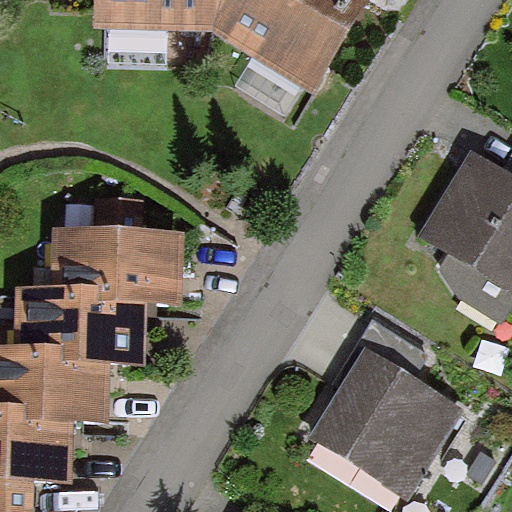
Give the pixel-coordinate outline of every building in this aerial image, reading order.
[(124,0),(123,57),(255,58),(342,106),(400,0),(124,0)] [(511,169),(486,153),(434,239),(511,286),(511,169)] [(89,242),(126,243),(127,207),(91,206),(89,242)] [(193,249),(51,246),(50,311),(10,311),(9,372),(0,371),(0,511),(11,511),(12,492),(68,493),(69,438),(102,439),(103,390),(147,390),(148,339),(191,340),(193,249)] [(424,387),(442,362),(388,326),(371,351),(424,387)] [(422,511),(478,422),(377,362),(321,454),(417,511),(422,511)]
